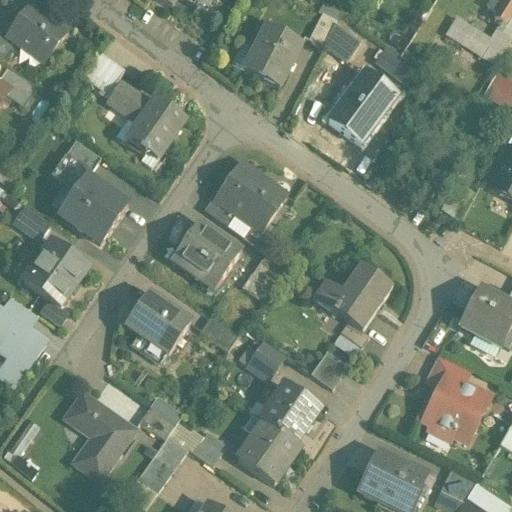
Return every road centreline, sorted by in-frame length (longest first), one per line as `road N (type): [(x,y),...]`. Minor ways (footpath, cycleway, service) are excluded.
road 1 (residential): [(302,511),(427,319),(435,273),(404,235),(238,113)]
road 2 (residential): [(84,345),(238,113)]
road 3 (residential): [(238,113),(84,0)]
